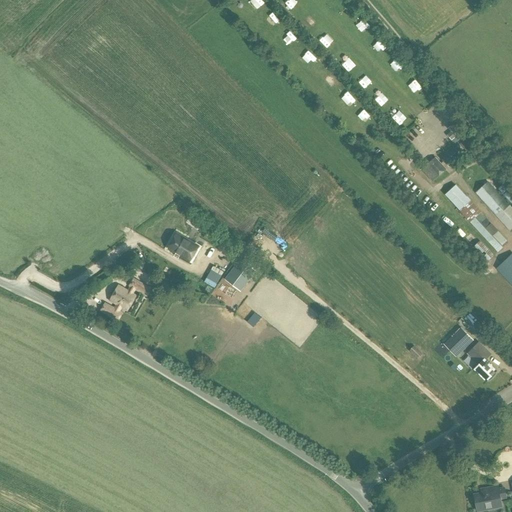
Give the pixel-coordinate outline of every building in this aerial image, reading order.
[(242,0),(249,9),(258,3),(255,0),(242,0)] [(269,26),(275,22),(268,11),(262,14),(269,26)] [(327,35),(322,37),(325,45),(330,43),(327,35)] [(397,60),(387,64),(390,72),(400,69),(397,60)] [(332,89),(337,84),(329,75),(324,80),(332,89)] [(453,131),(448,135),(455,143),(467,132),(458,121),(450,127),(453,131)] [(456,144),(442,156),(450,165),(464,154),(456,144)] [(436,157),(428,164),(438,176),(446,169),(436,157)] [(511,182),(509,180),(499,189),(511,203),(511,182)] [(511,207),(489,182),(476,193),(510,229),(511,227),(511,207)] [(456,185),(445,195),(470,222),(497,252),(508,243),(456,185)] [(190,261),(198,247),(177,234),(169,249),(190,261)] [(469,249),(483,262),(491,253),(477,240),(469,249)] [(198,250),(201,259),(216,254),(212,245),(198,250)] [(167,252),(146,259),(151,274),(172,267),(167,252)] [(511,253),(496,269),(511,285),(511,253)] [(256,272),(240,260),(225,280),(241,292),(256,272)] [(108,276),(96,286),(101,291),(112,281),(108,276)] [(131,287),(128,291),(119,286),(110,301),(117,305),(115,309),(105,304),(101,311),(115,320),(120,312),(119,312),(121,308),(128,311),(136,296),(133,294),(135,290),(147,297),(152,290),(134,279),(130,287),(131,287)] [(207,293),(217,298),(223,286),(214,281),(207,293)] [(471,329),(475,324),(467,316),(462,321),(471,329)] [(461,328),(443,345),(456,358),(473,340),(461,328)] [(479,343),(468,354),(479,365),(475,369),(486,381),(488,379),(489,381),(491,380),(495,376),(496,374),(494,372),(496,371),(485,360),(491,355),(479,343)] [(414,346),(409,351),(417,359),(422,354),(414,346)] [(500,499),(506,498),(504,488),(498,489),(497,486),(482,489),(483,493),(474,495),(476,495),(477,502),(476,503),(478,511),(501,507),(500,499)]
